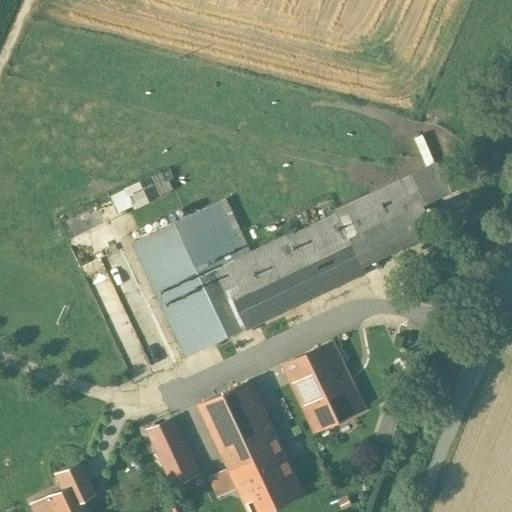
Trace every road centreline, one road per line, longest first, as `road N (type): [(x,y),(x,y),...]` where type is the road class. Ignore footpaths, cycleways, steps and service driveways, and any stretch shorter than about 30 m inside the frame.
road 1 (residential): [(419,511),(511,262)]
road 2 (track): [(0,356),(116,402)]
